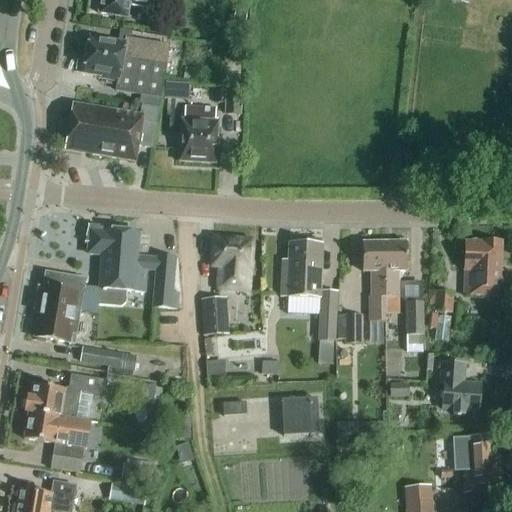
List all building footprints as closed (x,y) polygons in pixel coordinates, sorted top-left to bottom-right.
[(99,0),(97,15),(126,20),(129,3),(140,5),(141,0),(99,0)] [(248,6),(236,3),(232,25),(244,27),(248,6)] [(158,110),(159,100),(168,48),(124,41),(123,46),(88,40),(88,43),(85,44),(83,52),(86,54),(82,74),(100,77),(99,80),(117,83),(115,93),(140,97),(138,107),(158,110)] [(184,70),(182,82),(197,84),(199,72),(184,70)] [(240,118),(241,95),(214,93),(213,105),(225,106),(224,117),(240,118)] [(151,150),(158,111),(140,108),(138,117),(98,110),(98,112),(72,108),(65,150),(92,154),(91,157),(134,164),(137,148),(151,150)] [(214,166),(217,124),(214,124),(214,110),(184,108),(183,122),(180,122),(178,164),(214,166)] [(156,260),(136,259),(138,234),(103,231),(102,234),(91,233),(88,244),(89,257),(101,258),(98,291),(144,295),(145,272),(155,273),(152,310),(176,312),(178,295),(172,295),(175,260),(157,258),(156,260)] [(219,290),(239,291),(247,292),(251,244),(213,241),(211,269),(220,269),(219,290)] [(335,342),(337,293),(320,292),(321,246),(320,246),(320,242),(304,242),(304,246),(288,245),(288,263),(281,262),(280,299),(293,299),(293,303),(301,303),(301,300),(319,300),(318,341),(335,342)] [(501,246),(479,245),(478,245),(475,243),(472,243),(469,245),(465,244),(463,297),(505,299),(506,274),(500,274),(501,246)] [(371,274),(371,300),(371,322),(385,322),(385,316),(384,245),(362,245),(362,274),(371,274)] [(406,245),(384,245),(385,316),(398,316),(398,274),(406,274),(406,245)] [(112,293),(83,291),(85,281),(44,274),(42,288),(33,339),(68,345),(70,336),(75,337),(79,313),(97,316),(98,307),(120,310),(125,305),(126,295),(112,293)] [(434,294),(433,313),(452,315),(454,296),(434,294)] [(229,336),(226,299),(201,301),(203,338),(229,336)] [(406,356),(423,355),(422,306),(405,306),(406,356)] [(337,319),(337,332),(337,342),(345,342),(344,343),(362,344),(362,318),(345,318),(345,320),(337,319)] [(447,344),(450,321),(437,319),(434,342),(447,344)] [(83,350),(80,364),(109,369),(134,372),(136,359),(120,357),(110,355),(110,354),(83,350)] [(223,361),(206,363),(207,382),(225,380),(223,361)] [(253,367),(253,376),(279,376),(279,363),(261,363),(261,365),(254,365),(253,367)] [(480,388),(479,388),(463,387),(464,366),(442,365),(441,386),(443,386),(442,411),(453,412),(452,417),(464,418),(465,412),(478,413),(480,388)] [(25,398),(23,414),(27,415),(59,420),(73,422),(77,396),(103,400),(106,383),(75,378),(72,393),(67,392),(32,386),(30,398),(25,398)] [(390,400),(408,400),(408,386),(389,386),(390,400)] [(154,398),(156,388),(142,387),(141,396),(154,398)] [(283,438),(317,437),(315,401),(281,403),(283,438)] [(223,420),(246,418),(245,405),(222,406),(223,420)] [(190,414),(184,414),(184,433),(175,433),(175,441),(189,441),(190,414)] [(27,415),(23,441),(54,446),(52,459),(81,463),(87,424),(74,422),(73,422),(59,420),(27,415)] [(338,426),(338,439),(358,439),(358,426),(338,426)] [(358,426),(358,439),(367,438),(385,436),(385,426),(361,426),(358,426)] [(491,438),(479,439),(462,440),(464,494),(500,492),(499,473),(492,473),(492,462),(499,462),(498,450),(491,450),(491,438)] [(187,446),(175,450),(181,467),(192,463),(187,446)] [(149,487),(153,466),(144,464),(143,469),(123,465),(121,482),(149,487)] [(440,482),(452,481),(452,471),(440,472),(440,482)] [(70,511),(75,488),(52,485),(50,496),(19,491),(15,511),(70,511)] [(111,485),(109,502),(144,507),(147,490),(111,485)] [(404,503),(405,511),(432,511),(431,501),(404,503)]
